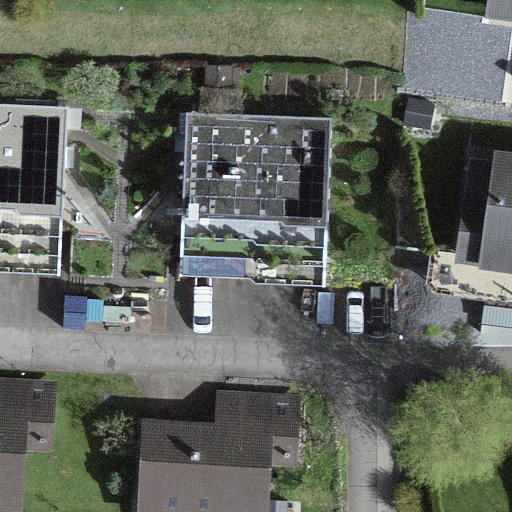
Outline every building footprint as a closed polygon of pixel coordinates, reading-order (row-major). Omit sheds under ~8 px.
[(0,262),(60,265),(67,107),(0,104),(0,262)] [(331,118),(186,112),(180,270),(325,275),(331,118)] [(511,162),(501,161),(494,210),(470,207),(463,257),(493,261),(505,253),(511,253),(511,162)] [(0,509),(15,510),(19,442),(45,444),(49,388),(0,385),(0,509)] [(222,431),(149,427),(145,511),(260,511),(264,457),(290,459),(294,402),(225,398),(222,431)]
